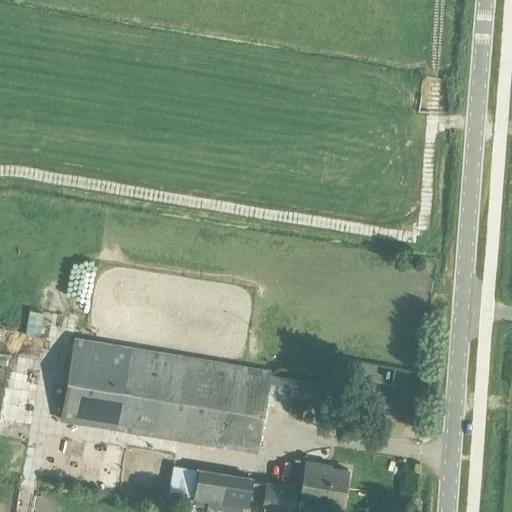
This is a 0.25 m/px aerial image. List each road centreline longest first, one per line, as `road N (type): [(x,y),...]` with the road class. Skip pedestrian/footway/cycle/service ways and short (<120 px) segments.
road 1 (tertiary): [(462,307),(485,0)]
road 2 (tertiary): [(447,511),(462,307)]
